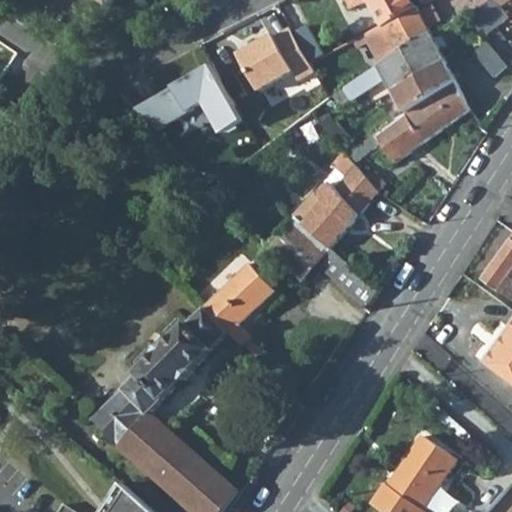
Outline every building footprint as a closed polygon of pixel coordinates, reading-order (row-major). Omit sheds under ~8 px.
[(416,0),(344,0),(347,9),(369,4),(383,27),(418,4),(416,0)] [(511,0),(487,0),(485,2),(499,25),(511,19),(505,7),(511,0)] [(469,11),(479,28),(483,26),(488,32),(499,25),(485,2),(469,11)] [(405,52),(404,49),(432,33),(418,4),(383,27),(367,37),(367,38),(382,66),(382,65),(405,52)] [(315,69),(290,26),(275,34),(274,32),(245,48),(248,54),(242,57),(260,89),(294,69),(299,78),(315,69)] [(432,33),(404,49),(405,52),(382,65),(382,66),(395,90),(446,60),(432,33)] [(494,77),(507,66),(487,42),(474,53),(494,77)] [(408,113),(457,81),(446,60),(395,90),(408,113)] [(214,66),(137,110),(158,131),(206,103),(214,118),(236,106),(214,66)] [(370,74),(346,90),(353,101),(377,84),(370,74)] [(457,81),(408,113),(347,153),(354,160),(382,142),(396,161),(472,110),(457,81)] [(334,98),(342,109),(353,101),(346,90),(334,98)] [(327,128),(343,148),(354,139),(339,122),(327,128)] [(212,186),(225,177),(203,148),(190,156),(185,159),(212,186)] [(346,151),(331,165),(335,169),(323,184),(291,209),(298,217),(332,247),(380,192),(370,180),(354,160),(347,153),(346,151)] [(380,192),(387,185),(379,173),(370,180),(380,192)] [(298,217),(269,247),(305,282),(320,264),(334,248),(332,247),(298,217)] [(511,237),(483,278),(511,298),(511,237)] [(371,308),(383,290),(334,248),(320,264),(371,308)] [(259,358),(268,348),(254,334),(252,335),(241,325),(277,291),(251,262),(206,306),(232,332),(259,358)] [(206,306),(94,416),(121,442),(119,445),(193,511),(223,511),(241,491),(151,412),(232,332),(206,306)] [(511,330),(487,363),(511,381),(511,330)] [(421,439),(388,489),(385,487),(370,509),(375,511),(419,511),(420,511),(422,511),(427,511),(460,464),(421,439)] [(156,511),(129,488),(113,511),(156,511)]
